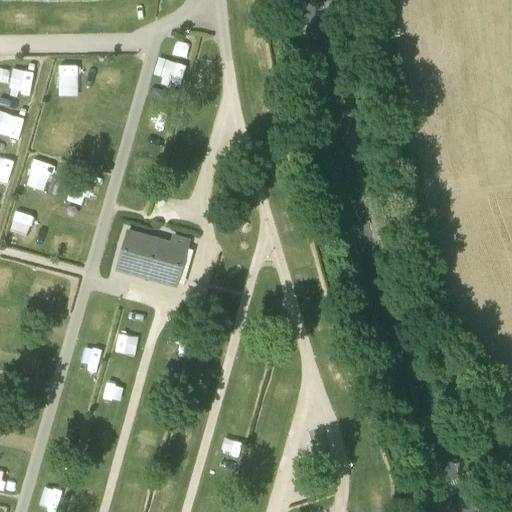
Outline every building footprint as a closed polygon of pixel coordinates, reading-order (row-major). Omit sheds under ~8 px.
[(78,19),(78,0),(59,0),(58,18),(78,19)] [(110,0),(109,15),(127,16),(128,0),(110,0)] [(122,60),(104,60),(105,83),(122,82),(122,60)] [(183,76),(187,65),(169,60),(166,70),(183,76)] [(61,82),(78,83),(79,62),(62,61),(61,82)] [(117,271),(176,287),(188,242),(174,238),(172,244),(128,232),(117,271)] [(30,289),(51,296),(58,277),(37,270),(30,289)] [(95,312),(90,335),(107,339),(112,316),(95,312)] [(116,350),(134,355),(139,337),(121,332),(116,350)] [(186,357),(189,344),(173,340),(170,353),(186,357)] [(181,415),(177,431),(194,436),(199,420),(181,415)] [(355,433),(364,457),(384,449),(375,425),(355,433)] [(366,466),(368,489),(389,487),(387,464),(366,466)] [(78,499),(95,503),(98,489),(81,486),(78,499)]
